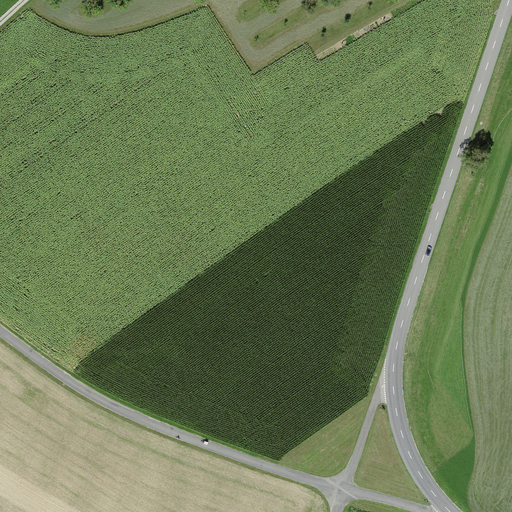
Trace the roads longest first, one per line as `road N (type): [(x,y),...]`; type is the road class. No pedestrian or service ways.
road 1 (tertiary): [(510,0),(407,306),(393,383)]
road 2 (unclassified): [(0,326),(94,395),(235,457),(345,489)]
road 3 (tertiary): [(393,383),(416,467),(448,510)]
road 4 (unclassified): [(393,383),(378,395),(345,489)]
